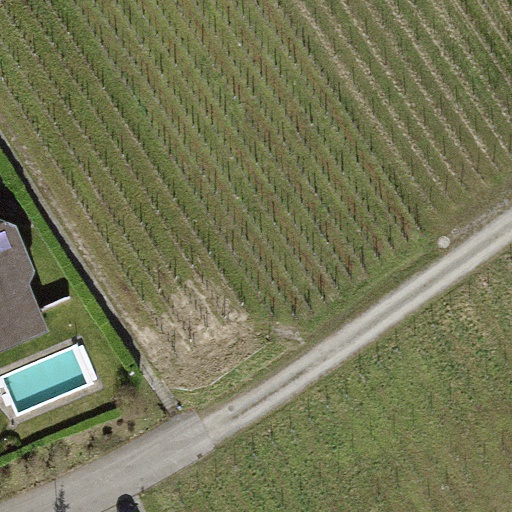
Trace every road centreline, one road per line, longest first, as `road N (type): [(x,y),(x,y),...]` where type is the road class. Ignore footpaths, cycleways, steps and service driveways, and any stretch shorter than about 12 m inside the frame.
road 1 (track): [(199,432),(511,225)]
road 2 (residential): [(199,432),(35,511)]
